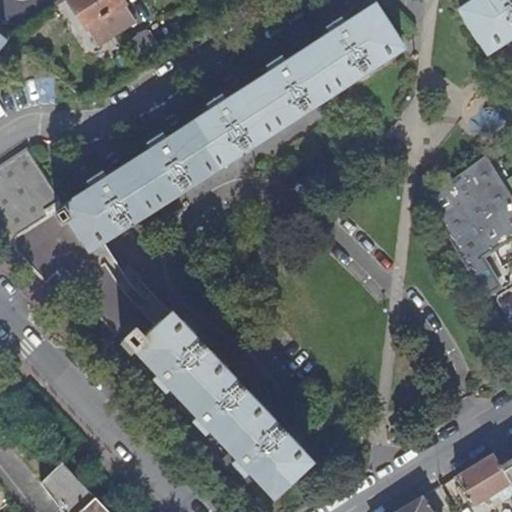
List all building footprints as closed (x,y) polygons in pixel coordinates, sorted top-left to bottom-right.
[(96,0),(70,0),(94,37),(113,25),(96,0)] [(96,0),(113,25),(131,13),(122,0),(96,0)] [(204,0),(213,13),(227,5),(223,0),(204,0)] [(491,53),(511,39),(511,0),(481,0),(464,11),(491,53)] [(138,351),(174,316),(142,281),(135,287),(105,242),(405,49),(378,7),(348,26),(344,19),(329,29),(333,36),(289,65),(284,58),(270,67),(274,74),(229,104),(224,97),(209,106),(214,113),(169,141),(165,134),(150,144),(154,151),(110,180),(105,173),(90,182),(95,189),(22,235),(17,255),(48,288),(60,277),(125,347),(130,342),(138,351)] [(0,47),(10,35),(0,26),(0,47)] [(162,28),(140,42),(148,56),(171,42),(162,28)] [(428,202),(487,299),(502,290),(483,260),(511,241),(511,197),(487,159),(428,202)] [(312,464),(174,316),(138,351),(161,376),(155,382),(167,395),(173,389),(200,417),(194,423),(207,436),(213,431),(240,459),(233,465),(246,478),(253,472),(276,497),(312,464)] [(496,457),(458,480),(476,508),(511,485),(511,484),(506,474),(502,468),(496,457)] [(511,462),(502,468),(506,474),(511,470),(511,462)] [(107,511),(63,466),(37,490),(57,511),(107,511)] [(432,511),(424,500),(405,511),(432,511)]
